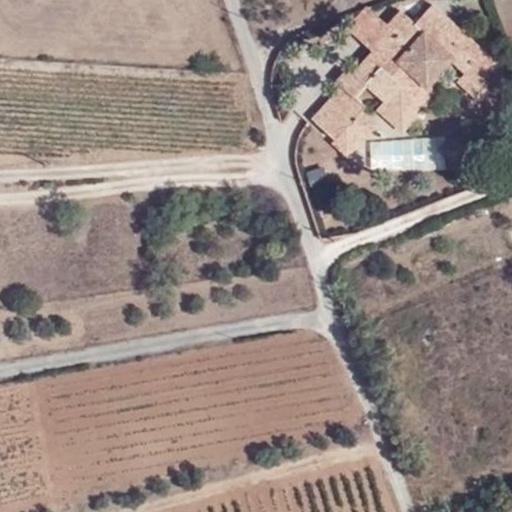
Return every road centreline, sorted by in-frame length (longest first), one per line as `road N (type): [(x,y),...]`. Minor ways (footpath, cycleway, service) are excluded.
road 1 (residential): [(415,511),(336,317),(232,0)]
road 2 (unknown): [(0,183),(287,165)]
